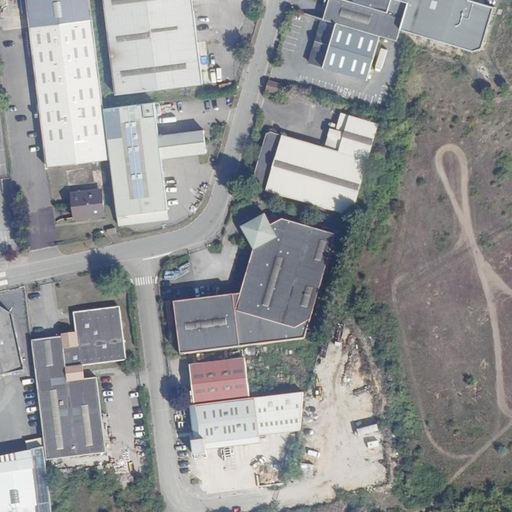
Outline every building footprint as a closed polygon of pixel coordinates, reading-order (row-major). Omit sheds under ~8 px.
[(48,169),(111,161),(105,113),(102,89),(96,46),(89,0),(22,0),(20,0),(22,14),(27,14),(35,68),(48,169)] [(98,0),(99,2),(105,44),(111,88),(114,88),(116,98),(187,88),(200,86),(198,72),(199,72),(206,71),(204,57),(196,58),(190,15),(188,0),(187,0),(98,0)] [(383,39),(399,44),(411,6),(393,1),(393,0),(332,0),(326,22),(383,39)] [(370,82),(383,39),(326,22),(324,21),(319,38),(324,40),(322,48),(316,46),(311,64),(370,82)] [(267,92),(282,97),(283,92),(281,87),(269,84),(267,92)] [(151,214),(169,212),(162,160),(206,154),(203,131),(158,137),(154,106),(117,111),(105,113),(111,161),(118,213),(151,209),(151,214)] [(253,188),(354,218),(357,206),(381,127),(351,117),(340,153),(273,134),(267,138),(264,146),(267,150),(263,152),(261,156),(264,161),(260,163),(258,168),(260,172),(256,173),(253,188)] [(75,207),(105,202),(102,177),(72,181),(75,207)] [(118,213),(120,228),(170,221),(169,212),(151,214),(151,209),(118,213)] [(182,356),(290,342),(287,327),(301,319),(327,234),(285,221),(273,227),(266,216),(250,225),(253,231),(247,236),(255,252),(239,307),(177,316),(182,356)] [(253,231),(250,225),(243,229),(247,236),(253,231)] [(70,338),(32,342),(45,447),(47,461),(114,452),(113,446),(104,377),(89,378),(88,365),(133,359),(127,306),(79,313),(83,339),(70,340),(70,338)] [(0,376),(23,372),(11,316),(0,309),(0,376)] [(194,407),(195,407),(252,400),(247,360),(191,367),(194,392),(192,392),(194,407)] [(261,437),(295,433),(301,433),(304,405),(306,394),(252,400),(195,407),(198,441),(194,442),(195,456),(208,455),(207,450),(262,444),(261,437)] [(303,450),(301,460),(313,462),(315,453),(303,450)] [(53,473),(70,471),(69,462),(51,464),(53,473)] [(40,511),(37,493),(0,500),(0,511),(40,511)]
